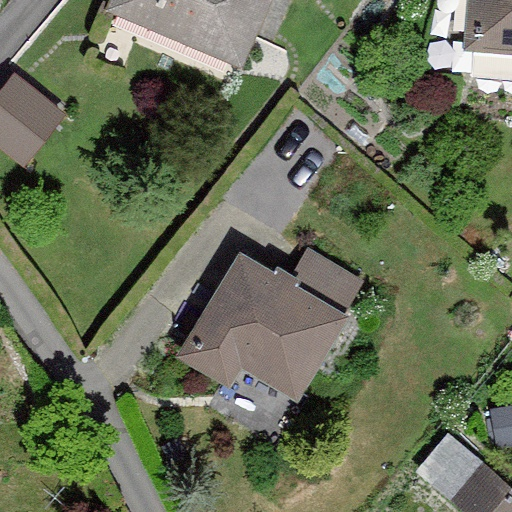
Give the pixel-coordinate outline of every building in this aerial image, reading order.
[(109,0),(106,8),(243,64),(269,0),(109,0)] [(511,0),(469,0),(465,46),(511,50),(511,0)] [(15,71),(0,90),(0,143),(25,163),(66,111),(15,71)] [(353,314),(243,248),(178,356),(231,387),(243,366),(302,400),(353,314)] [(511,511),(511,483),(484,460),(451,498),(467,511),(511,511)]
